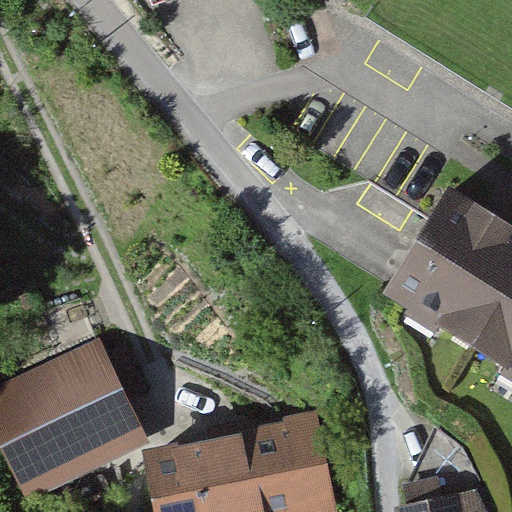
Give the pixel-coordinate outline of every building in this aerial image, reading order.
[(157,0),(161,14),(212,0),(157,0)] [(511,220),(477,198),(411,302),(511,365),(511,220)] [(155,448),(113,352),(0,402),(0,418),(36,500),(155,448)] [(302,431),(148,472),(158,511),(320,511),(323,511),(302,431)] [(490,511),(489,502),(431,511),(490,511)]
